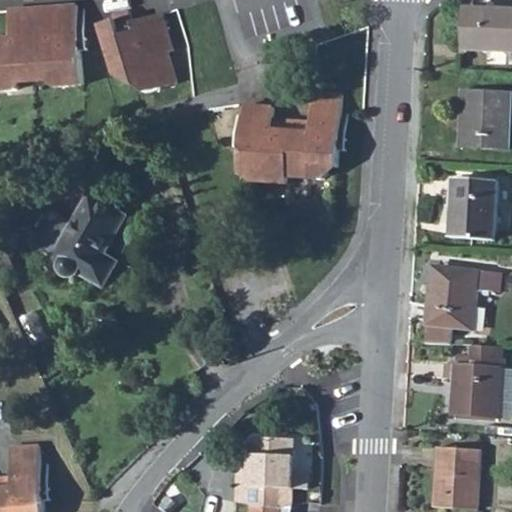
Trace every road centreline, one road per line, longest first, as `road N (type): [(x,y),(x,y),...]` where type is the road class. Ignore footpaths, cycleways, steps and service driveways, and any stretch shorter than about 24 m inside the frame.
road 1 (tertiary): [(381,276),(400,0)]
road 2 (residential): [(128,511),(154,475),(281,348)]
road 3 (tertiary): [(370,511),(379,322)]
road 4 (residential): [(381,276),(350,284),(281,348)]
